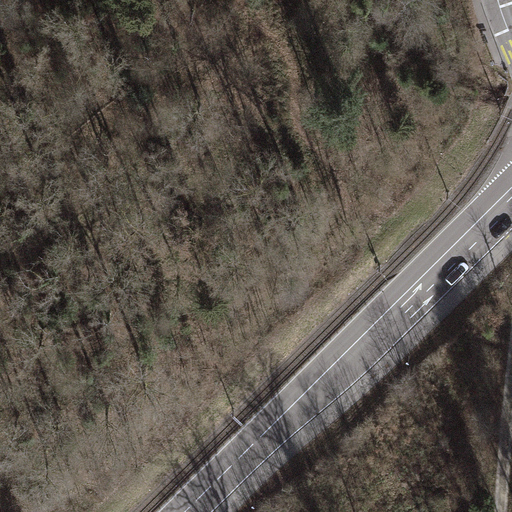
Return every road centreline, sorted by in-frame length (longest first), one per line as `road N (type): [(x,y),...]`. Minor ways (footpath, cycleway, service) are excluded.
road 1 (primary): [(511,196),(186,511)]
road 2 (track): [(502,511),(511,378)]
